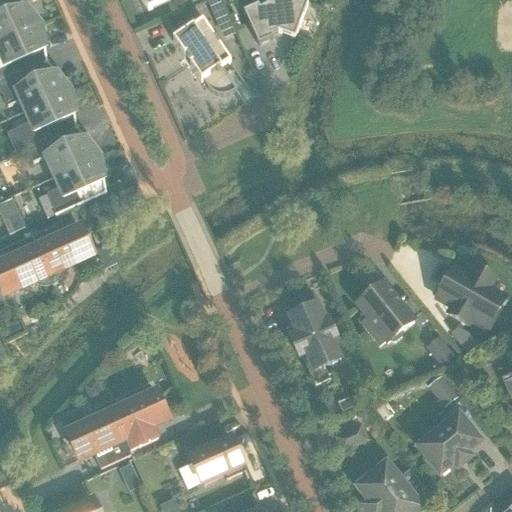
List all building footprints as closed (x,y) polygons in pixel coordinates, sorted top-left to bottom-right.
[(139,0),(148,12),(170,2),(169,0),(139,0)] [(295,40),(308,5),(294,0),(269,0),(266,8),(260,11),(258,8),(244,14),(258,47),(273,41),(271,37),(278,34),(295,40)] [(0,46),(41,28),(25,8),(24,9),(24,10),(0,20),(0,46)] [(203,83),(208,91),(212,95),(217,98),(222,98),(228,98),(233,96),(237,93),(222,71),(231,64),(203,23),(173,43),(201,85),(203,83)] [(0,85),(22,76),(17,64),(43,52),(43,53),(45,53),(41,28),(0,46),(0,85)] [(20,103),(25,114),(70,94),(55,74),(53,75),(54,76),(28,88),(22,76),(0,85),(0,92),(7,109),(20,103)] [(29,125),(17,131),(27,153),(52,142),(46,130),(73,118),(74,118),(70,94),(25,114),(29,125)] [(49,169),(54,180),(100,159),(84,140),(83,141),(57,154),(52,142),(27,153),(37,175),(49,169)] [(54,180),(59,191),(47,197),(56,217),(55,218),(56,220),(83,207),(83,205),(81,206),(76,196),(102,184),(104,184),(100,160),(100,159),(54,180)] [(12,201),(0,206),(0,216),(3,224),(19,216),(12,201)] [(63,277),(63,270),(92,257),(81,232),(66,239),(60,226),(31,239),(53,287),(59,283),(63,277)] [(0,269),(0,286),(5,297),(33,283),(39,288),(46,289),(53,287),(31,239),(2,253),(8,266),(0,269)] [(444,288),(437,301),(483,327),(500,298),(488,291),(494,281),(475,270),(469,280),(453,271),(444,288)] [(377,298),(374,294),(357,308),(388,345),(390,343),(395,344),(402,339),(402,334),(414,324),(387,290),(377,298)] [(324,325),(311,296),(289,306),(294,317),(289,319),(297,337),(290,340),(299,360),(306,357),(314,374),(341,363),(333,345),(337,343),(328,323),(324,325)] [(153,428),(167,422),(156,397),(127,410),(122,406),(114,405),(107,406),(131,458),(130,454),(158,441),(153,428)] [(98,417),(97,424),(68,437),(80,461),(94,455),(101,471),(131,458),(107,406),(102,411),(98,417)] [(448,427),(419,451),(440,476),(453,466),(457,471),(470,460),(466,456),(479,445),(458,419),(457,420),(452,414),(443,421),(448,427)] [(337,440),(343,453),(366,442),(360,430),(337,440)] [(218,432),(191,444),(195,453),(197,457),(190,460),(202,487),(224,477),(226,482),(244,474),(247,482),(249,481),(245,472),(231,442),(223,445),(222,441),(218,432)] [(130,467),(119,472),(123,482),(135,476),(130,467)] [(419,511),(421,511),(386,468),(358,491),(371,506),(366,510),(367,511),(419,511)] [(96,511),(93,504),(92,505),(90,501),(91,501),(87,494),(54,509),(55,511),(96,511)] [(253,511),(254,511),(250,503),(229,511),(253,511)]
